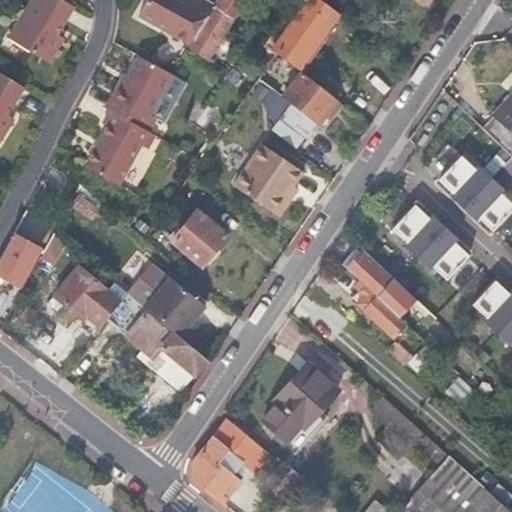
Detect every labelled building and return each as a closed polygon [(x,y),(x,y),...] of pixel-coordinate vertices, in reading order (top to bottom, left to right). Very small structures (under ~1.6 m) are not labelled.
[(32,0),(16,26),(9,38),(49,62),(64,39),(58,34),(73,9),(58,0),(32,0)] [(192,44),(216,1),(212,0),(182,0),(181,2),(177,0),(147,0),(139,16),(192,44)] [(243,0),(216,0),(216,1),(192,44),(191,47),(211,58),(243,0)] [(277,52),(310,8),(300,0),(294,0),(264,42),(277,52)] [(329,13),(314,2),(310,8),(324,20),(329,13)] [(324,20),(310,8),(277,52),(293,65),(324,20)] [(110,106),(148,124),(154,112),(149,109),(170,67),(138,51),(129,69),(126,69),(118,84),(114,83),(104,102),(110,106)] [(260,81),(277,93),(291,67),(293,65),(277,52),(260,81)] [(335,98),(338,101),(347,88),(323,69),(313,81),(335,98)] [(270,131),(288,144),(308,116),(316,123),(335,98),(313,81),(300,71),(280,95),(292,104),(270,131)] [(0,139),(14,117),(7,113),(23,87),(0,72),(0,139)] [(511,98),(484,127),(511,153),(511,98)] [(150,126),(148,124),(110,106),(83,158),(116,174),(137,135),(144,139),(150,126)] [(192,155),(197,157),(208,143),(193,132),(180,149),(192,155)] [(280,215),(291,199),(287,196),(294,186),(304,171),(263,143),(235,186),(280,215)] [(442,175),(462,155),(449,143),(430,163),(442,175)] [(183,176),(197,157),(192,155),(180,149),(169,165),(183,176)] [(439,179),(453,192),(450,195),(464,208),(493,178),(480,165),(476,169),(462,155),(442,175),(439,179)] [(464,208),(472,216),(477,221),(480,218),(494,231),(497,228),(511,212),(511,203),(502,194),(506,190),(493,178),(464,208)] [(287,196),(291,199),(298,188),(294,186),(287,196)] [(411,208),(398,196),(379,215),(392,228),(411,208)] [(411,208),(392,228),(406,241),(402,246),(415,259),(446,227),(432,214),(429,217),(415,203),(411,208)] [(201,266),(226,235),(196,210),(171,240),(201,266)] [(26,211),(0,256),(0,273),(18,285),(52,226),(26,211)] [(511,237),(511,212),(497,228),(510,240),(511,237)] [(458,239),(446,227),(415,259),(428,270),(431,267),(446,281),(464,260),(469,256),(455,242),(458,239)] [(412,261),(381,230),(366,245),(398,276),(401,272),(412,261)] [(53,234),(43,252),(52,257),(61,241),(53,234)] [(414,298),(362,248),(345,266),(364,285),(397,316),(414,298)] [(478,273),(464,260),(446,281),(459,293),(478,273)] [(412,261),(401,272),(413,284),(417,280),(437,299),(444,291),(412,261)] [(102,326),(107,319),(121,301),(80,267),(56,295),(83,317),(85,314),(102,326)] [(490,285),(478,273),(459,293),(472,305),(490,285)] [(144,309),(180,338),(203,306),(169,278),(144,309)] [(511,316),(511,290),(511,291),(508,294),(494,280),(490,285),(472,305),(485,318),(481,322),(494,335),(511,316)] [(397,316),(364,285),(359,291),(364,296),(356,304),(391,337),(404,323),(397,316)] [(186,385),(206,360),(180,338),(144,309),(126,295),(121,301),(107,319),(186,385)] [(79,321),(96,334),(102,326),(85,314),(83,317),(79,321)] [(511,316),(494,335),(507,347),(510,343),(511,344),(511,316)] [(407,364),(416,371),(434,352),(426,344),(407,364)] [(305,447),(337,412),(329,403),(339,392),(308,364),(274,400),(278,404),(267,415),(305,447)] [(460,405),(474,390),(458,376),(444,391),(460,405)] [(440,466),(447,458),(382,398),(369,412),(386,428),(378,436),(401,457),(419,438),(428,446),(426,448),(433,455),(431,458),(440,466)] [(270,456),(226,420),(191,463),(192,471),(194,479),(222,501),(243,475),(239,471),(234,476),(217,461),(228,448),(257,471),(270,456)] [(506,511),(447,458),(440,466),(399,511),(506,511)] [(311,483),(283,460),(264,482),(277,493),(298,499),(311,483)] [(390,511),(375,500),(365,511),(390,511)]
